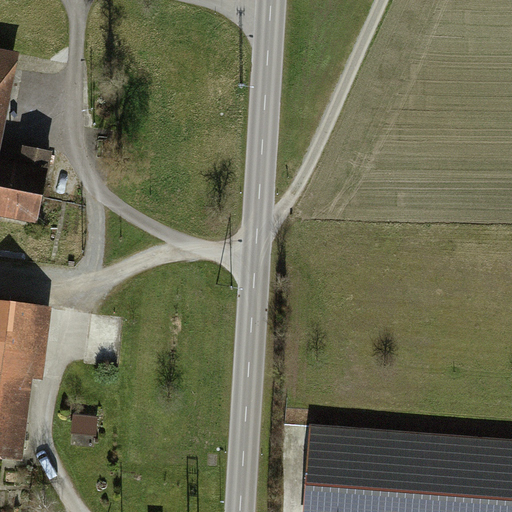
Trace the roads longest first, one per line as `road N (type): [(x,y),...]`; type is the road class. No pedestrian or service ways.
road 1 (tertiary): [(272,0),(241,511)]
road 2 (track): [(79,0),(77,124),(93,189),(195,251),(256,248)]
road 3 (track): [(195,251),(152,257),(80,306),(43,434),(76,511)]
road 4 (track): [(387,0),(303,187),(256,248)]
road 5 (track): [(93,189),(97,250),(80,306)]
